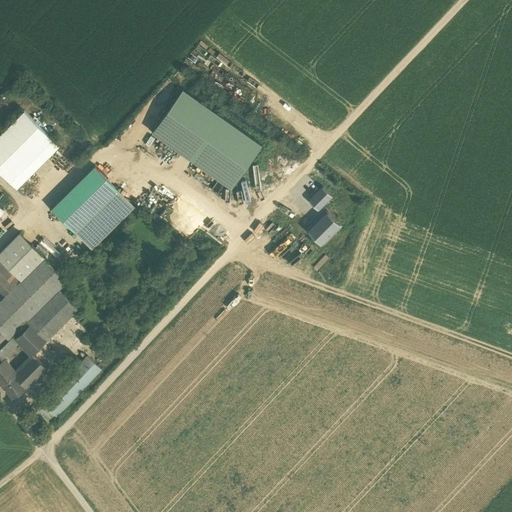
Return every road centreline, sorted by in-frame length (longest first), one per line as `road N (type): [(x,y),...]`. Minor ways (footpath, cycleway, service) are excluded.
road 1 (track): [(464,0),(42,448),(0,482)]
road 2 (track): [(511,354),(231,249)]
